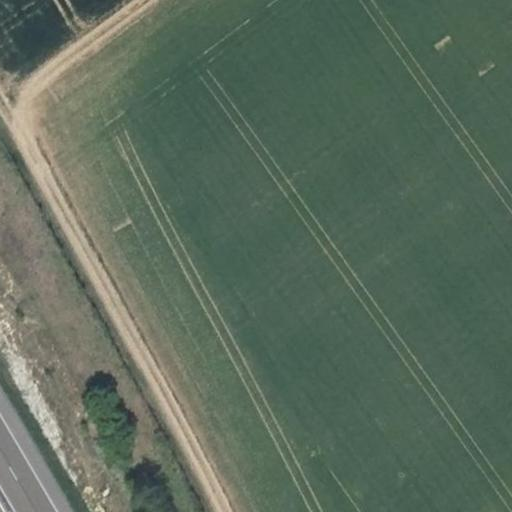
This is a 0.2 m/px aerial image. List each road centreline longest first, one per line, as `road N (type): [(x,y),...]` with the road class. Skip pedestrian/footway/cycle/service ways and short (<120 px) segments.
road 1 (track): [(220,511),(0,89)]
road 2 (track): [(153,0),(10,105)]
